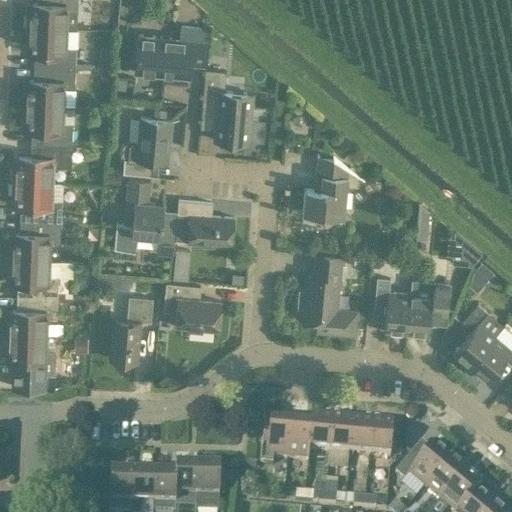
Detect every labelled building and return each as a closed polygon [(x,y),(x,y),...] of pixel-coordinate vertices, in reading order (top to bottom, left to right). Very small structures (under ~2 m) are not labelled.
[(35,0),(36,1),(31,1),(31,10),(27,10),(26,26),(65,28),(75,28),(76,0),(35,0)] [(189,77),(190,66),(204,67),(208,27),(180,25),(179,39),(138,35),(134,72),(189,77)] [(33,65),(74,67),(74,62),(75,47),(64,47),(65,28),(26,26),(26,43),(29,43),(29,52),(34,52),(33,65)] [(24,87),(23,104),(62,105),(62,89),(73,89),(73,75),(92,75),(92,67),(74,67),(33,65),(32,79),(28,79),(28,87),(24,87)] [(112,82),(113,70),(103,69),(102,81),(112,82)] [(213,141),(248,144),(253,94),(223,92),(225,71),(203,69),(199,109),(216,110),(213,141)] [(30,142),(71,144),(71,124),(61,123),(62,105),(23,104),(23,120),(27,120),(26,129),(30,129),(30,142)] [(126,141),(123,173),(149,176),(150,162),(166,164),(170,120),(139,117),(137,140),(128,139),(126,141)] [(70,166),(71,144),(30,142),(29,155),(18,154),(17,163),(13,163),(13,180),(51,181),(51,165),(70,166)] [(342,216),(346,168),(332,156),(316,154),(313,189),(304,188),(302,213),(342,216)] [(108,174),(107,182),(117,183),(117,175),(108,174)] [(149,181),(127,179),(122,222),(115,222),(113,248),(134,252),(136,236),(158,238),(157,254),(171,255),(172,250),(176,214),(176,211),(162,210),(162,205),(147,203),(149,181)] [(49,220),(60,220),(71,220),(72,215),(60,214),(60,200),(62,201),(62,182),(51,182),(51,181),(13,180),(12,196),(16,196),(15,205),(19,205),(19,219),(49,220)] [(230,246),(232,218),(204,215),(205,202),(178,199),(176,211),(176,214),(190,215),(187,242),(230,246)] [(425,237),(427,211),(418,203),(415,236),(425,237)] [(59,242),(59,233),(59,227),(71,228),(71,220),(60,220),(49,220),(19,219),(18,231),(14,231),(14,240),(10,240),(9,256),(48,258),(48,241),(59,242)] [(470,266),(481,253),(454,231),(451,264),(470,266)] [(397,240),(404,251),(414,244),(406,233),(397,240)] [(304,319),(318,320),(318,330),(352,333),(354,313),(335,311),(338,270),(341,270),(342,254),(313,252),(310,278),(309,278),(308,292),(299,291),(297,308),(305,309),(304,319)] [(383,257),(370,255),(369,268),(377,269),(382,265),(383,257)] [(47,260),(48,258),(9,256),(9,273),(13,273),(12,282),(16,282),(16,295),(57,297),(58,260),(47,260)] [(475,273),(479,277),(485,276),(488,272),(488,266),(483,263),(478,263),(474,268),(475,273)] [(373,301),(386,303),(384,332),(406,334),(409,293),(388,291),(389,278),(375,277),(373,301)] [(409,293),(406,334),(428,336),(430,307),(442,308),(445,283),(431,282),(431,280),(410,279),(409,293)] [(175,311),(174,327),(216,331),(219,303),(190,300),(192,287),(164,284),(162,310),(175,311)] [(6,333),(44,334),(45,319),(56,319),(57,297),(16,295),(15,309),(11,308),(11,317),(7,317),(6,333)] [(84,300),(83,306),(87,310),(93,311),(94,301),(84,300)] [(470,330),(452,352),(469,366),(494,336),(478,322),(486,312),(476,303),(460,321),(470,330)] [(113,320),(110,360),(134,362),(137,322),(113,320)] [(44,334),(6,333),(6,349),(9,350),(9,358),(13,358),(12,386),(38,387),(38,374),(54,375),(55,353),(44,353),(44,334)] [(494,336),(469,366),(486,380),(503,359),(511,366),(511,346),(510,348),(494,336)] [(76,350),(86,351),(87,338),(77,337),(76,350)] [(311,415),(310,426),(308,450),(309,450),(329,452),(332,417),(311,415)] [(332,417),(329,452),(327,468),(348,470),(350,454),(353,419),(332,417)] [(374,421),(353,419),(350,454),(370,456),(374,421)] [(394,423),(374,421),(370,456),(391,458),(394,423)] [(270,428),(263,427),(260,463),(273,465),(274,458),(280,459),(287,459),(290,424),(283,423),(270,422),(270,428)] [(308,450),(310,426),(290,424),(287,459),(307,461),(308,461),(309,450),(308,450)] [(423,489),(451,457),(434,442),(418,461),(410,455),(395,473),(402,480),(406,475),(423,489)] [(451,457),(423,489),(432,497),(423,508),(427,511),(431,511),(467,471),(451,457)] [(175,499),(175,507),(195,507),(195,499),(196,499),(196,469),(174,469),(174,476),(175,476),(175,499)] [(196,499),(195,499),(195,507),(194,511),(217,511),(218,499),(218,469),(196,469),(196,499)] [(482,483),(467,471),(431,511),(442,511),(446,508),(449,511),(458,511),(477,490),(482,483)] [(131,506),(131,476),(110,476),(109,506),(109,511),(129,511),(130,506),(131,506)] [(130,506),(129,511),(139,511),(140,506),(153,506),(153,476),(131,476),(131,506),(130,506)] [(174,476),(153,476),(153,506),(153,509),(152,511),(174,511),(175,507),(175,499),(175,476),(174,476)] [(325,485),(323,504),(335,505),(337,479),(326,477),(325,485)] [(312,503),(323,504),(325,485),(314,484),(314,493),(313,493),(312,503)] [(295,491),(283,490),(282,500),(294,501),(295,491)] [(485,511),(493,503),(477,490),(458,511),(485,511)] [(352,507),(365,508),(366,498),(353,497),(352,507)] [(366,498),(365,508),(375,509),(377,499),(366,498)] [(393,503),(387,510),(389,511),(401,511),(402,511),(393,503)] [(503,511),(493,503),(485,511),(503,511)]
